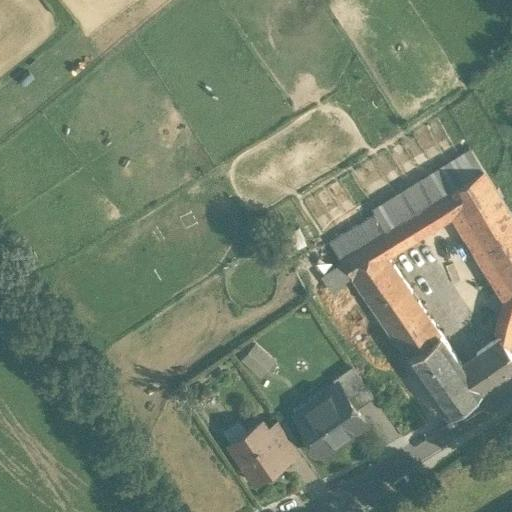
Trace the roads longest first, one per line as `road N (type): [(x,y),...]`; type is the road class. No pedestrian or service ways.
road 1 (track): [(149,511),(0,286)]
road 2 (residential): [(511,393),(312,511)]
